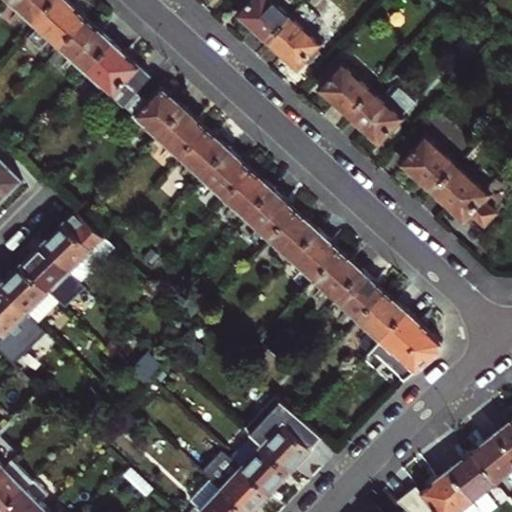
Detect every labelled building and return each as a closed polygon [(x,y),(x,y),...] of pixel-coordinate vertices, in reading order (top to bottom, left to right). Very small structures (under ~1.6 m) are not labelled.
[(13,0),(37,22),(56,0),(13,0)] [(70,0),(56,0),(37,22),(64,45),(89,18),(76,5),(70,0)] [(253,24),(270,39),(293,14),(278,0),(251,0),(240,12),(253,24)] [(278,0),(293,14),(305,1),(303,0),(278,0)] [(323,41),(293,14),(270,39),(285,53),(299,66),(323,41)] [(102,29),(89,18),(64,45),(89,69),(115,41),(102,29)] [(115,41),(89,69),(127,103),(139,90),(152,75),(135,59),(115,41)] [(336,100),(351,114),(375,88),(344,61),(321,87),(336,100)] [(404,115),(402,113),(415,99),(400,85),(387,99),(375,88),(351,114),(368,129),(380,141),(404,115)] [(161,135),(187,106),(175,96),(164,86),(151,100),(139,90),(127,103),(161,135)] [(199,117),(187,106),(161,135),(183,155),(209,126),(199,117)] [(209,126),(183,155),(205,175),(231,147),(220,137),(209,126)] [(422,178),(435,190),(460,163),(428,133),(403,161),(422,178)] [(243,157),(231,147),(205,175),(228,196),(253,167),(243,157)] [(0,150),(0,200),(2,203),(15,190),(27,178),(0,150)] [(449,203),(466,219),(473,212),(486,223),(504,203),(460,163),(435,190),(449,203)] [(253,167),(228,196),(249,215),(275,187),(264,177),(253,167)] [(287,198),(275,187),(249,215),(272,236),(297,207),(287,198)] [(297,207),(272,236),(294,256),(320,228),(308,217),(297,207)] [(51,240),(77,268),(108,238),(80,212),(65,226),(51,240)] [(294,256),(316,277),(342,249),(331,238),(320,228),(294,256)] [(77,268),(51,240),(40,251),(29,262),(65,299),(70,304),(91,283),(77,268)] [(338,297),(364,269),(354,259),(342,249),(316,277),(338,297)] [(65,299),(29,262),(18,273),(7,285),(43,321),(65,299)] [(338,297),(360,317),(386,289),(375,279),(364,269),(338,297)] [(43,321),(7,285),(0,291),(0,341),(3,345),(11,352),(43,321)] [(386,289),(360,317),(382,337),(408,309),(398,299),(386,289)] [(419,319),(408,309),(382,337),(405,358),(431,330),(419,319)] [(262,380),(283,357),(272,347),(251,370),(262,380)] [(158,352),(137,373),(150,386),(157,378),(169,363),(158,352)] [(279,411),(260,432),(299,468),(312,453),(326,438),(292,407),(284,415),(279,411)] [(498,431),(511,448),(511,420),(510,422),(498,431)] [(485,441),(474,449),(498,479),(511,468),(511,448),(498,431),(485,441)] [(240,456),(249,465),(277,491),(289,478),(299,468),(260,432),(238,455),(240,456)] [(498,479),(474,449),(462,459),(451,468),(482,508),(485,511),(497,503),(486,489),(498,479)] [(0,450),(0,477),(13,464),(0,450)] [(0,505),(6,511),(7,511),(43,476),(22,456),(13,464),(0,477),(0,505)] [(220,478),(228,487),(249,465),(240,456),(220,478)] [(277,491),(249,465),(228,487),(254,511),(256,511),(265,503),(277,491)] [(476,511),(482,508),(451,468),(436,480),(423,489),(418,483),(397,500),(411,511),(476,511)] [(509,493),(511,490),(511,468),(498,479),(509,493)] [(50,511),(55,507),(46,496),(54,488),(43,476),(7,511),(50,511)] [(201,505),(194,511),(254,511),(228,487),(220,478),(218,476),(196,500),(201,505)]
